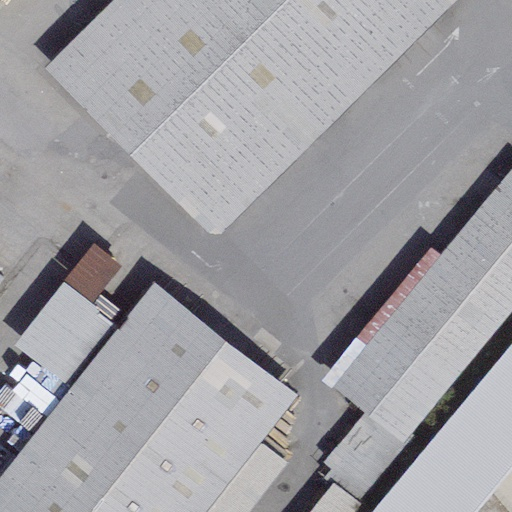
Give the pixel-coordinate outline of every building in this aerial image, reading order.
[(0,0),(0,2),(16,14),(26,0),(0,0)] [(103,0),(43,58),(204,224),(437,0),(103,0)] [(350,252),(466,135),(413,83),(389,107),(379,97),(287,189),(350,252)] [(511,302),(511,162),(334,376),(366,402),(321,455),(358,486),(511,302)] [(295,384),(150,272),(0,463),(0,511),(195,511),(257,434),(295,384)] [(464,511),(511,454),(511,330),(360,511),(464,511)] [(238,511),(284,454),(257,434),(195,511),(238,511)]
